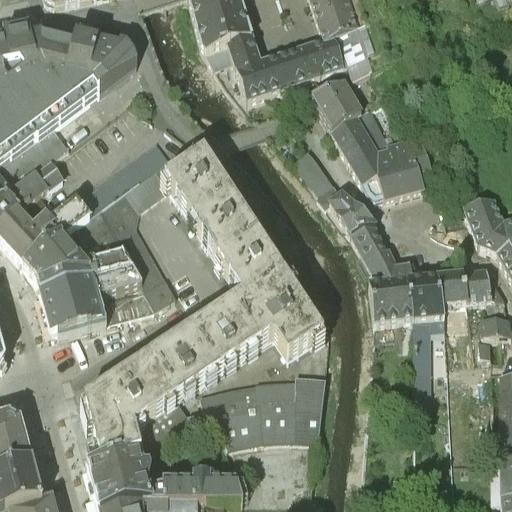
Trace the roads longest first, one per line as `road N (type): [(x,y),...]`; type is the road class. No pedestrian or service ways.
road 1 (residential): [(511,300),(483,262),(369,219),(305,132),(285,128),(206,153),(186,141),(167,125),(125,11)]
road 2 (unknown): [(38,399),(220,306)]
